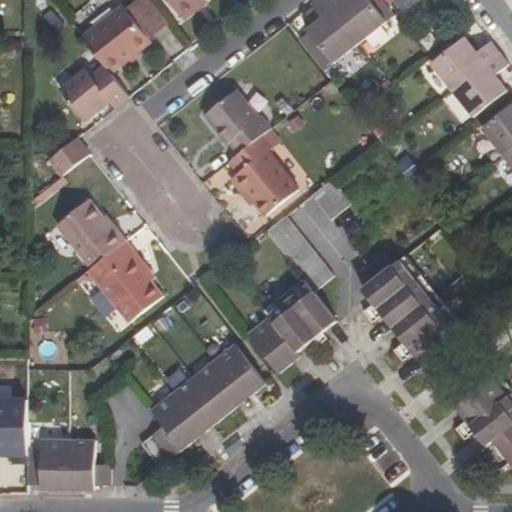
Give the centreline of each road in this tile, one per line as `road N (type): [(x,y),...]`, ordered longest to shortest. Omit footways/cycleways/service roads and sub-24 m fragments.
road 1 (tertiary): [(416,511),(414,483),(351,397),(334,392),(188,511)]
road 2 (residential): [(196,231),(120,136),(290,0)]
